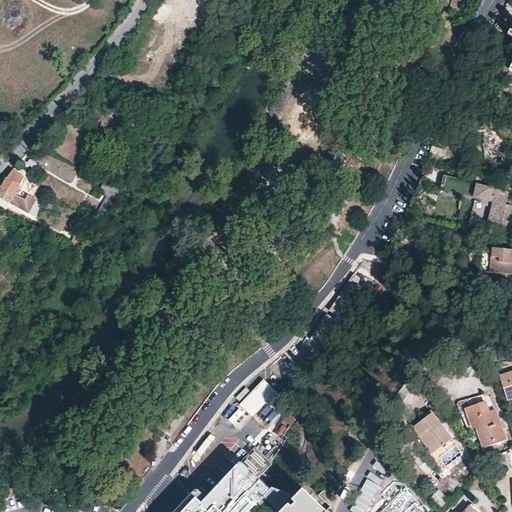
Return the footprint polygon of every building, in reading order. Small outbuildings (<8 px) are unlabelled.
[(490,125),(492,146),(485,147),(483,147),(484,165),(487,165),(503,163),(502,154),(505,154),(503,136),(506,136),(505,126),(503,126),(496,127),(495,124),(490,125)] [(59,138),(53,134),(51,137),(48,141),(54,146),(59,138)] [(439,162),(440,155),(443,146),(433,143),(429,152),(426,160),(439,162)] [(485,143),(476,144),(478,166),(481,166),(481,169),(487,169),(487,165),(484,165),(483,147),(485,147),(485,143)] [(23,196),(16,193),(28,172),(17,165),(11,172),(3,187),(1,186),(0,188),(0,196),(30,212),(37,198),(29,193),(26,198),(23,196)] [(510,190),(448,175),(444,189),(491,201),(485,224),(501,228),(510,190)] [(96,215),(104,219),(120,189),(104,181),(100,191),(107,195),(96,215)] [(85,235),(78,231),(70,244),(77,249),(85,235)] [(511,275),(511,249),(483,246),(480,272),(511,275)] [(511,371),(499,376),(504,393),(508,392),(511,390),(511,371)] [(264,378),(239,402),(252,416),(277,391),(264,378)] [(464,408),(472,429),(475,428),(483,448),(505,440),(495,410),(490,411),(487,404),(484,395),(473,399),(475,404),(464,408)] [(228,418),(239,428),(251,415),(240,405),(228,418)] [(451,438),(431,413),(414,426),(421,434),(419,436),(433,453),(451,438)] [(421,434),(414,426),(410,429),(417,437),(419,436),(421,434)] [(239,511),(252,498),(254,494),(247,487),(267,465),(262,459),(275,446),(265,437),(237,465),(249,477),(239,488),(232,481),(202,511),(328,511),(332,508),(309,484),(281,510),(282,511),(239,511)] [(421,467),(411,480),(419,485),(429,473),(421,467)] [(202,511),(232,481),(226,476),(199,505),(201,508),(197,511),(202,511)] [(349,511),(351,511),(365,511),(380,485),(367,478),(349,511)] [(441,504),(454,490),(444,480),(431,495),(441,504)] [(422,511),(402,493),(384,511),(422,511)] [(252,498),(239,511),(249,511),(258,503),(252,498)]
